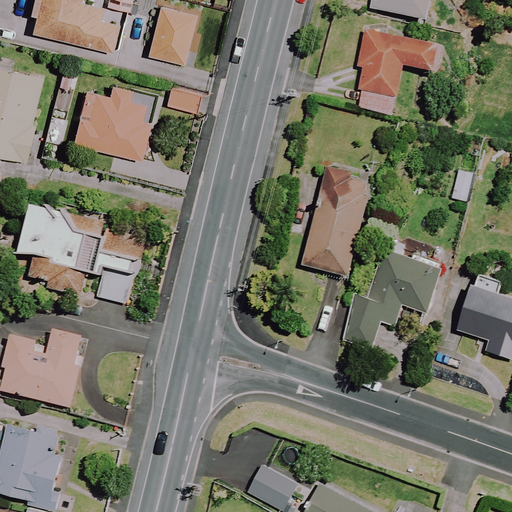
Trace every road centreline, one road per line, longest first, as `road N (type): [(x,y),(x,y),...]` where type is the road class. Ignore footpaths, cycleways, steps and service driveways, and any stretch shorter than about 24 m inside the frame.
road 1 (tertiary): [(195,351),(278,0)]
road 2 (residential): [(511,455),(195,351)]
road 3 (tertiary): [(155,511),(195,351)]
